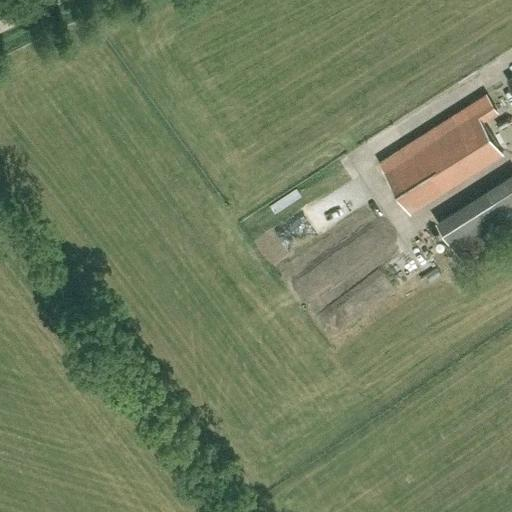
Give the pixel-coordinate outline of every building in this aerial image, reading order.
[(410,209),(453,182),(504,150),(483,118),(497,110),(487,93),(380,161),(410,209)] [(456,250),(511,214),(511,172),(437,220),(456,250)] [(312,210),(320,227),(373,204),(365,187),(312,210)] [(366,236),(327,265),(340,283),(379,254),(366,236)] [(345,303),(358,320),(385,299),(372,282),(345,303)]
